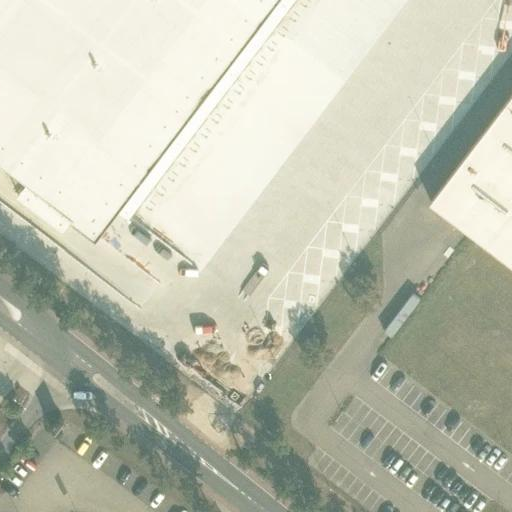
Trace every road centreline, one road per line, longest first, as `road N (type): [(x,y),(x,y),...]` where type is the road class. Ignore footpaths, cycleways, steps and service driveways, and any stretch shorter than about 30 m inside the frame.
road 1 (unknown): [(511,22),(309,283),(273,310),(236,315),(202,308),(0,151)]
road 2 (tertiary): [(261,511),(0,304)]
road 3 (unknown): [(342,375),(461,230)]
